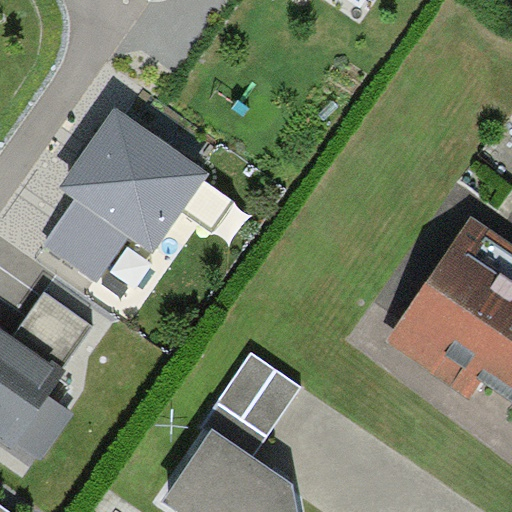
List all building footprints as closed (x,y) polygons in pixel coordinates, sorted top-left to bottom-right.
[(369,0),(344,0),(361,12),(369,0)] [(210,177),(116,111),(87,151),(59,191),(75,203),(128,240),(153,258),(210,177)] [(128,240),(75,203),(44,246),(97,284),(128,240)] [(511,246),(473,219),(386,343),(468,401),(479,386),(487,392),(511,409),(511,246)] [(151,266),(129,250),(113,272),(136,288),(151,266)] [(92,326),(44,293),(13,337),(61,370),(92,326)] [(13,337),(0,327),(0,444),(29,466),(35,458),(41,462),(74,417),(49,398),(66,374),(61,370),(13,337)] [(202,428),(213,435),(214,433),(253,459),(302,388),(252,354),(202,428)] [(253,459),(214,433),(213,435),(163,504),(172,511),(299,511),(296,491),(281,480),(253,459)]
